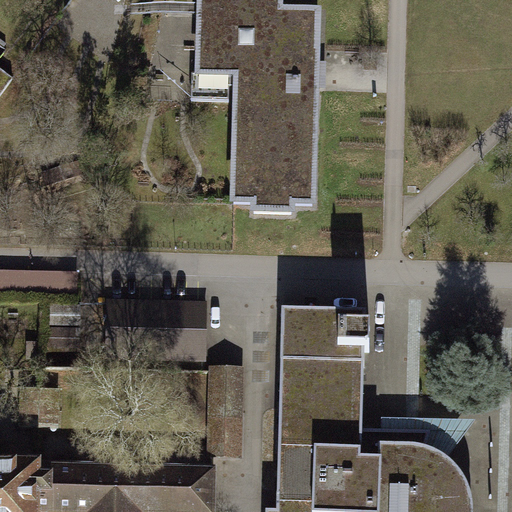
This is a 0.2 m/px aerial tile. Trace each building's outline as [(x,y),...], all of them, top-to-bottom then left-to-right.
[(202,0),(200,78),(240,79),(236,204),(314,206),(319,17),(281,16),(281,0),(202,0)] [(0,98),(13,81),(0,71),(0,98)] [(72,166),(52,172),(56,184),(75,178),(72,166)] [(0,270),(0,292),(83,293),(83,271),(0,270)] [(208,306),(109,303),(108,358),(206,360),(208,306)] [(473,511),(473,504),(470,492),(465,480),(457,470),(449,462),(437,455),(425,451),(429,436),(403,435),(403,433),(364,433),(366,353),(371,353),(371,330),(367,330),(367,316),(284,313),(278,511),(473,511)] [(218,372),(214,372),(213,419),(215,419),(214,458),(240,458),(241,417),(240,417),(241,375),(242,375),(242,373),(231,372),(231,373),(218,373),(218,372)] [(0,511),(213,511),(215,472),(39,469),(39,466),(0,465),(0,511)]
